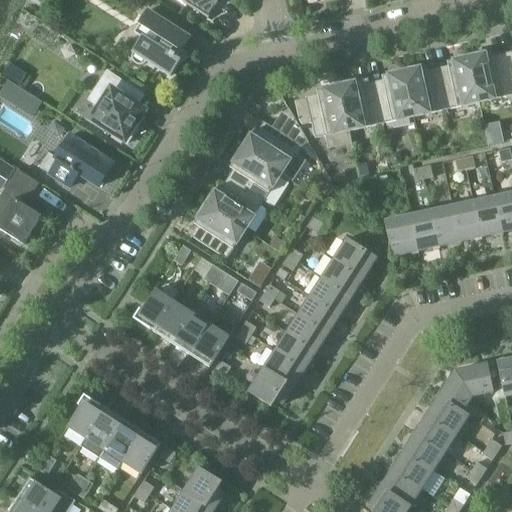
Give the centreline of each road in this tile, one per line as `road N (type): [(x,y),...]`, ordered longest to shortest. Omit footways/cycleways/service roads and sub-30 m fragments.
road 1 (residential): [(62,320),(223,69),(275,50)]
road 2 (residential): [(310,486),(62,320)]
road 3 (residential): [(511,296),(418,320),(310,486)]
road 4 (residential): [(275,50),(511,0)]
